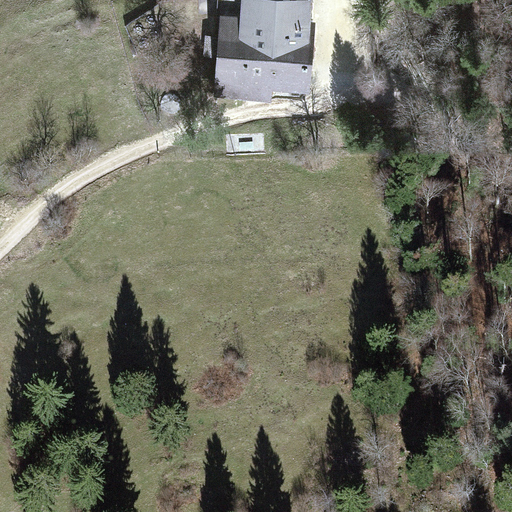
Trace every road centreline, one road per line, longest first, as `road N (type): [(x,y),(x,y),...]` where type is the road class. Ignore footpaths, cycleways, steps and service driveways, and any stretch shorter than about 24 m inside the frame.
road 1 (track): [(0,244),(90,165),(167,127),(243,102),(342,89)]
road 2 (track): [(511,184),(371,82),(342,89)]
